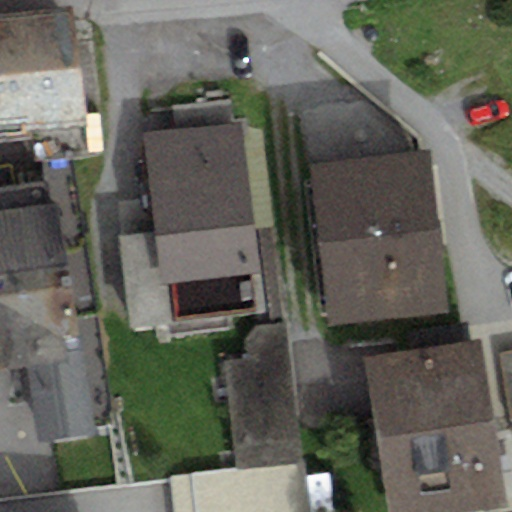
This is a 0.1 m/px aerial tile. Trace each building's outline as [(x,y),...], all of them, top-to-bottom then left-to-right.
[(0,135),(30,132),(36,166),(69,161),(105,156),(93,41),(76,43),(72,7),(0,14),(0,135)] [(175,129),(141,132),(154,232),(116,236),(127,327),(262,312),(253,230),(278,226),(268,135),(240,123),(230,123),(228,100),(172,106),(175,129)] [(427,149),(308,163),(327,325),(447,311),(427,149)] [(38,178),(0,184),(0,371),(28,368),(39,440),(95,432),(94,425),(110,423),(69,161),(36,166),(38,178)] [(310,511),(286,323),(254,327),(244,340),(246,359),(220,362),(233,466),(167,474),(171,511),(310,511)] [(364,359),(390,511),(454,511),(509,503),(481,339),(364,359)] [(511,352),(498,355),(508,419),(511,418),(511,352)]
